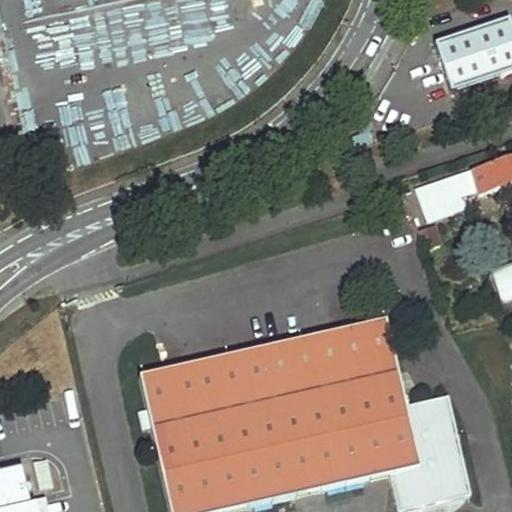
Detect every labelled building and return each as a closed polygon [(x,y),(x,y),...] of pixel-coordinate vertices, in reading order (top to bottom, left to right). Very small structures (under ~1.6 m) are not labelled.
[(448,96),(511,74),(511,39),(506,23),(432,47),(448,96)] [(480,198),(511,186),(511,161),(416,194),(426,224),(461,212),(457,199),(477,193),(480,198)] [(433,229),(418,234),(424,253),(440,248),(433,229)] [(511,267),(492,275),(502,302),(511,298),(511,267)] [(142,387),(168,511),(290,511),(393,490),(397,511),(427,511),(430,511),(428,505),(441,502),(442,509),(448,508),(449,511),(467,511),(473,511),(453,410),(410,419),(392,334),(142,387)] [(50,485),(45,460),(36,463),(42,487),(50,485)] [(34,511),(33,506),(30,507),(28,500),(20,466),(0,470),(0,511),(34,511)] [(47,511),(44,497),(28,500),(30,507),(33,506),(34,511),(47,511)] [(449,511),(448,508),(442,509),(441,502),(428,505),(430,511),(427,511),(449,511)]
